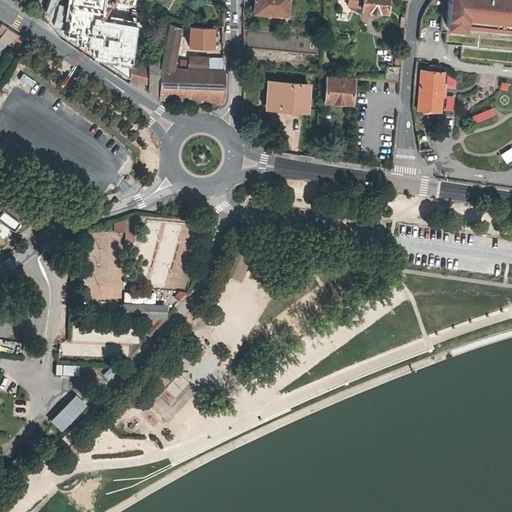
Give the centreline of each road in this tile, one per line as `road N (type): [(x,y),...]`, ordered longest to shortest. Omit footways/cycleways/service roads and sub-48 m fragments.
road 1 (residential): [(220,205),(224,231),(200,291),(29,479)]
road 2 (primary): [(154,115),(0,9)]
road 3 (residential): [(403,183),(415,11),(424,0)]
road 4 (residential): [(0,272),(64,225),(141,202)]
road 5 (primary): [(403,183),(264,164)]
